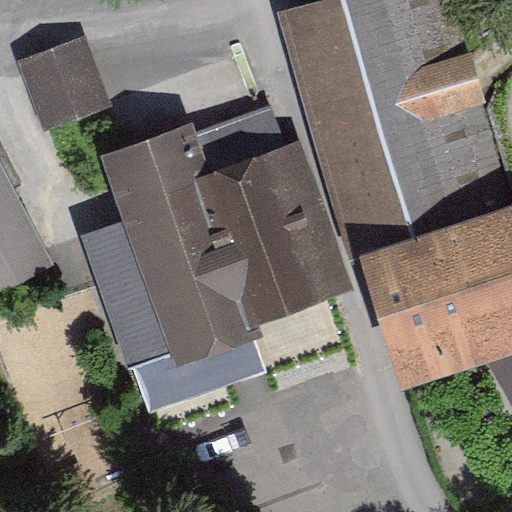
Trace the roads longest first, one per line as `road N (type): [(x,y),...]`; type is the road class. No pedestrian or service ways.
road 1 (unclassified): [(413,511),(247,0)]
road 2 (unknown): [(78,262),(0,85)]
road 3 (unknown): [(316,511),(273,480),(235,411)]
